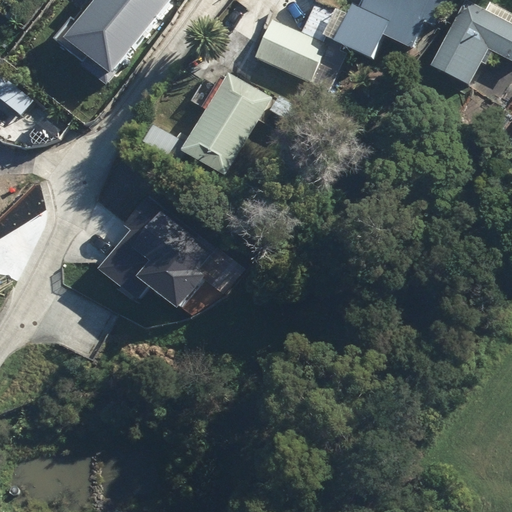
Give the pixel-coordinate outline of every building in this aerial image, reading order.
[(0,0),(0,6),(6,11),(14,0),(12,0),(0,0)] [(110,72),(167,0),(96,0),(66,38),(110,72)] [(330,45),(367,63),(380,36),(408,49),(421,22),(429,26),(441,0),(361,0),(356,11),(348,7),(330,45)] [(429,72),(467,90),(484,53),(511,66),(511,27),(462,3),(429,72)] [(253,59),(307,85),(325,49),(269,24),(253,59)] [(177,155),(220,181),(268,102),(226,77),(177,155)]
